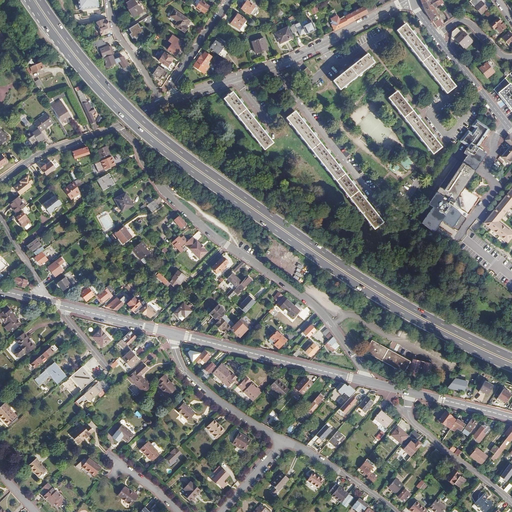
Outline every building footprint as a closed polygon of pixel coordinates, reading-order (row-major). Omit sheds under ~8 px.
[(76,0),(78,10),(97,8),(96,0),(76,0)] [(133,0),(131,0),(126,3),(128,7),(127,8),(129,12),(138,7),(133,0)] [(428,0),(422,4),(424,10),(432,22),(433,22),(437,28),(438,28),(445,24),(440,17),(439,17),(434,8),(439,5),(442,8),(445,6),(441,0),(428,0)] [(208,7),(200,1),(195,7),(204,14),(208,7)] [(254,6),(246,1),(241,9),(249,15),(254,6)] [(356,7),(353,8),(355,11),(351,13),(354,19),(376,8),(372,1),(364,6),(358,10),(356,7)] [(480,1),(474,7),(480,14),(487,8),(480,1)] [(447,9),(443,12),(449,20),(453,17),(447,9)] [(171,19),(176,22),(174,26),(184,33),(188,28),(186,26),(190,21),(176,11),(171,19)] [(337,16),(330,20),(332,23),(331,24),(334,30),(354,19),(351,13),(344,17),(345,18),(339,21),(337,16)] [(245,20),(237,15),(231,24),(239,29),(245,20)] [(107,18),(96,23),(101,36),(112,32),(107,18)] [(494,28),(495,27),(498,30),(491,37),(496,42),(503,36),(500,32),(505,27),(497,18),(490,25),(494,28)] [(295,25),(290,28),(293,34),(298,31),(300,35),(305,33),(306,34),(315,30),(311,21),(296,28),(295,25)] [(405,24),(396,31),(446,94),(454,87),(405,24)] [(138,29),(135,25),(127,30),(130,34),(129,35),(131,39),(133,38),(135,40),(142,29),(140,28),(138,29)] [(287,27),(274,33),(280,44),(293,38),(287,27)] [(451,35),(455,40),(464,49),(472,42),(463,32),(462,34),(456,27),(452,32),(451,33),(451,35)] [(511,36),(509,33),(497,43),(500,47),(506,43),(508,45),(510,43),(511,44),(511,43),(511,36)] [(167,41),(171,44),(167,50),(175,55),(180,48),(178,47),(181,43),(171,36),(167,41)] [(216,41),(210,49),(217,54),(218,54),(224,58),(229,52),(228,51),(231,47),(219,38),(216,41)] [(263,38),(251,42),(255,53),(267,49),(263,38)] [(17,39),(13,41),(17,49),(21,47),(17,39)] [(458,48),(451,39),(450,44),(455,50),(458,48)] [(107,46),(99,49),(103,57),(110,54),(107,46)] [(211,56),(205,52),(202,57),(201,56),(198,60),(194,65),(204,71),(208,66),(206,65),(209,62),(207,61),(211,56)] [(172,59),(164,53),(158,61),(167,67),(172,59)] [(373,63),(367,54),(333,81),(340,90),(373,63)] [(111,55),(103,58),(106,65),(104,66),(105,67),(115,63),(111,55)] [(40,63),(30,67),(32,73),(43,68),(40,63)] [(486,63),(480,69),(487,78),(494,72),(486,63)] [(204,71),(194,65),(193,67),(202,73),(204,71)] [(166,73),(157,67),(151,75),(159,80),(160,77),(163,78),(166,73)] [(307,68),(302,71),(307,78),(312,74),(307,68)] [(498,83),(493,89),(511,109),(511,107),(511,88),(503,79),(502,80),(498,83)] [(232,92),(223,99),(264,151),(273,144),(232,92)] [(396,92),(386,99),(432,155),(441,148),(416,117),(396,92)] [(60,101),(50,107),(60,123),(70,117),(60,101)] [(87,102),(82,104),(91,124),(94,122),(90,113),(94,111),(92,108),(90,108),(87,102)] [(295,112),(286,119),(373,229),(382,221),(295,112)] [(46,113),(33,123),(34,125),(37,129),(39,132),(52,123),(46,113)] [(466,132),(459,142),(468,147),(463,153),(467,156),(479,165),(483,159),(486,154),(481,151),(481,150),(478,147),(477,148),(476,147),(481,140),(489,129),(476,119),(470,127),(474,129),(470,135),(466,132)] [(458,126),(465,130),(468,125),(462,121),(458,126)] [(30,131),(24,135),(30,143),(35,140),(37,142),(43,137),(39,132),(37,129),(31,133),(30,131)] [(505,140),(511,144),(501,157),(509,164),(511,162),(511,161),(509,159),(511,155),(511,138),(509,135),(507,137),(505,140)] [(106,147),(98,151),(102,159),(110,155),(106,147)] [(87,148),(72,152),(74,159),(89,154),(87,148)] [(102,159),(100,159),(105,170),(115,165),(111,156),(112,156),(111,154),(110,155),(102,159)] [(479,165),(467,156),(462,163),(475,172),(479,165)] [(462,163),(457,160),(417,219),(432,232),(440,220),(456,231),(468,215),(459,209),(460,208),(462,207),(460,196),(458,196),(457,196),(463,187),(475,172),(462,163)] [(108,174),(98,180),(103,190),(113,185),(110,179),(111,179),(108,174)] [(14,188),(20,195),(31,186),(29,183),(32,181),(28,175),(21,180),(23,182),(21,183),(14,188)] [(77,185),(74,180),(64,189),(72,199),(75,196),(80,192),(79,191),(80,190),(77,185)] [(511,186),(487,217),(483,222),(492,230),(499,236),(507,242),(511,236),(511,233),(498,221),(500,219),(504,214),(507,211),(509,207),(511,204),(511,186)] [(126,194),(115,200),(123,212),(134,206),(126,194)] [(62,203),(55,195),(43,205),(50,213),(62,203)] [(148,195),(144,200),(147,204),(152,199),(148,195)] [(18,197),(9,203),(17,213),(20,211),(25,207),(18,197)] [(155,200),(149,204),(154,211),(159,207),(155,200)] [(17,213),(14,215),(21,224),(27,219),(25,216),(26,215),(24,212),(23,213),(22,212),(20,211),(17,213)] [(180,217),(175,222),(181,229),(187,224),(180,217)] [(123,227),(114,234),(122,244),(131,237),(123,227)] [(107,241),(112,248),(115,246),(106,235),(104,236),(107,241)] [(175,240),(177,242),(174,245),(181,253),(183,250),(181,248),(180,247),(185,243),(184,242),(186,241),(183,237),(181,239),(179,237),(175,240)] [(197,242),(192,237),(185,244),(189,248),(189,249),(199,260),(207,252),(204,249),(204,248),(201,244),(200,245),(197,241),(197,242)] [(36,239),(26,246),(28,250),(30,249),(35,255),(44,249),(36,239)] [(8,250),(3,254),(0,256),(0,260),(10,253),(8,250)] [(131,250),(122,258),(130,268),(139,261),(135,257),(136,256),(131,250)] [(42,252),(35,258),(41,265),(48,260),(42,252)] [(228,263),(222,258),(212,268),(218,273),(228,263)] [(297,259),(293,265),(298,268),(302,263),(297,259)] [(56,261),(48,267),(55,276),(63,270),(56,261)] [(242,261),(232,271),(235,274),(245,265),(242,261)] [(172,279),(169,283),(176,289),(180,284),(186,276),(177,270),(172,278),(172,279)] [(300,280),(303,273),(299,272),(298,276),(293,274),(292,278),(300,280)] [(156,278),(157,277),(165,284),(168,282),(159,273),(154,277),(156,278)] [(232,273),(227,279),(237,288),(242,282),(232,273)] [(247,276),(242,282),(237,288),(231,294),(228,297),(232,301),(251,280),(247,276)] [(16,278),(15,278),(14,282),(19,283),(19,285),(25,287),(25,285),(27,285),(28,280),(17,277),(16,278)] [(65,277),(57,283),(63,291),(71,285),(65,277)] [(224,279),(221,282),(218,285),(221,288),(227,282),(224,279)] [(82,293),(81,293),(87,301),(94,295),(88,287),(88,288),(85,284),(79,289),(82,293)] [(112,294),(107,288),(99,295),(104,302),(112,294)] [(282,295),(277,292),(273,298),(277,301),(282,295)] [(283,296),(276,304),(291,319),(298,312),(287,301),(286,300),(283,296)] [(123,304),(117,297),(106,307),(116,310),(123,304)] [(134,297),(127,303),(130,306),(129,307),(135,314),(146,303),(144,300),(141,303),(139,300),(138,301),(134,297)] [(193,310),(185,302),(175,312),(179,316),(181,314),(185,317),(193,310)] [(249,308),(243,302),(237,308),(244,315),(249,308)] [(147,304),(141,311),(145,315),(146,314),(150,318),(156,311),(153,308),(152,309),(147,304)] [(226,313),(218,305),(210,313),(218,321),(221,318),(226,313)] [(6,309),(0,315),(0,316),(8,325),(9,324),(3,317),(6,315),(6,314),(8,311),(6,309)] [(6,315),(3,317),(9,324),(8,325),(7,326),(10,330),(13,327),(15,329),(22,322),(17,317),(18,316),(11,309),(8,311),(6,314),(6,315)] [(218,321),(215,324),(222,331),(223,330),(226,333),(231,327),(221,318),(218,321)] [(239,320),(231,329),(240,337),(247,329),(239,320)] [(315,331),(310,326),(303,332),(308,337),(309,336),(315,331)] [(101,329),(93,336),(102,347),(111,340),(101,329)] [(329,341),(325,345),(328,349),(332,353),(338,345),(335,342),(335,341),(327,329),(322,333),(325,336),(329,340),(329,341)] [(276,330),(270,337),(275,342),(273,344),(277,348),(286,339),(276,330)] [(133,335),(130,331),(122,339),(128,345),(136,337),(133,334),(133,335)] [(24,333),(16,340),(20,346),(23,350),(25,352),(26,353),(35,347),(24,333)] [(370,340),(364,352),(403,372),(409,361),(370,340)] [(44,353),(43,353),(35,360),(39,365),(47,358),(46,356),(50,354),(51,355),(59,348),(55,343),(47,350),(44,353)] [(318,349),(313,344),(305,352),(310,357),(318,349)] [(137,345),(133,349),(140,355),(144,351),(137,345)] [(25,352),(23,350),(20,346),(15,350),(15,354),(17,356),(20,356),(25,352)] [(193,347),(189,351),(195,355),(197,357),(200,353),(193,347)] [(139,359),(131,350),(122,358),(130,368),(139,359)] [(214,353),(205,350),(196,360),(199,363),(202,359),(204,361),(203,362),(204,363),(214,353)] [(142,360),(145,363),(151,358),(153,360),(157,356),(151,351),(142,360)] [(195,355),(193,357),(187,364),(188,366),(197,357),(195,355)] [(427,366),(416,358),(409,369),(420,376),(427,366)] [(113,369),(118,364),(115,360),(109,365),(113,369)] [(207,365),(200,372),(206,378),(205,379),(206,379),(211,374),(209,373),(216,367),(214,365),(216,363),(213,360),(211,361),(207,365)] [(222,362),(213,371),(229,386),(234,380),(237,378),(237,377),(234,373),(231,375),(229,374),(231,372),(226,368),(227,367),(222,362)] [(54,367),(52,364),(39,376),(43,380),(50,374),(57,383),(62,378),(60,376),(63,374),(56,366),(54,367)] [(96,377),(85,364),(70,377),(82,390),(96,377)] [(136,371),(136,370),(128,378),(133,383),(134,382),(142,390),(149,384),(141,375),(148,368),(144,364),(136,371)] [(164,374),(156,382),(158,384),(157,385),(168,396),(175,389),(169,383),(170,383),(166,378),(167,377),(164,374)] [(239,385),(238,385),(253,400),(263,390),(258,385),(257,387),(252,382),(251,384),(249,382),(251,380),(247,376),(242,382),(239,385)] [(312,384),(305,377),(295,388),(302,394),(312,384)] [(277,378),(270,386),(281,397),(289,389),(277,378)] [(468,383),(455,380),(449,388),(455,390),(456,388),(458,389),(457,390),(465,392),(468,383)] [(492,385),(486,382),(481,391),(486,395),(492,385)] [(347,386),(344,384),(337,391),(341,395),(344,393),(348,397),(354,390),(348,385),(347,386)] [(83,397),(76,402),(79,406),(83,403),(85,404),(87,402),(91,403),(92,398),(95,399),(95,398),(99,395),(103,391),(96,385),(94,387),(83,397)] [(495,398),(505,404),(511,393),(501,388),(495,398)] [(323,397),(319,394),(313,401),(314,402),(309,407),(312,410),(317,405),(316,404),(323,397)] [(373,403),(365,397),(357,406),(365,412),(373,403)] [(194,413),(183,402),(176,410),(180,414),(181,413),(188,420),(194,413)] [(4,403),(0,407),(0,415),(9,425),(17,417),(4,403)] [(381,409),(375,416),(385,426),(392,420),(381,409)] [(266,423),(267,420),(273,423),(277,415),(270,411),(264,422),(266,423)] [(443,414),(440,418),(438,420),(446,426),(446,425),(450,428),(453,424),(455,420),(451,417),(445,412),(443,414)] [(218,423),(214,419),(206,427),(210,431),(218,423)] [(455,420),(453,424),(461,430),(465,425),(456,419),(455,420)] [(476,423),(471,419),(462,432),(467,436),(476,423)] [(481,426),(472,437),(479,442),(484,434),(482,432),(483,431),(485,433),(489,428),(483,424),(484,422),(483,422),(480,425),(481,426)] [(225,430),(218,423),(210,431),(217,438),(225,430)] [(315,434),(318,436),(317,438),(322,442),(330,429),(322,423),(315,434)] [(91,434),(83,425),(71,435),(78,443),(83,439),(82,438),(85,436),(87,437),(91,434)] [(133,434),(121,425),(115,433),(127,442),(133,434)] [(408,436),(397,427),(390,435),(401,444),(408,436)] [(511,430),(507,437),(503,442),(498,449),(494,454),(492,456),(496,459),(506,446),(505,445),(508,441),(509,442),(511,439),(511,438),(511,430)] [(336,431),(328,441),(335,447),(343,437),(336,431)] [(306,446),(310,448),(316,437),(313,435),(306,446)] [(249,443),(237,436),(232,443),(244,451),(249,443)] [(425,441),(421,437),(413,445),(417,448),(420,444),(421,445),(425,441)] [(149,442),(140,449),(144,453),(145,452),(150,458),(153,460),(159,454),(157,452),(158,451),(154,448),(156,446),(156,444),(155,443),(153,443),(151,444),(149,442)] [(498,449),(494,446),(490,451),(494,454),(498,449)] [(488,455),(476,447),(470,455),(481,464),(488,455)] [(171,452),(173,454),(170,457),(170,456),(166,459),(170,463),(181,452),(178,449),(176,450),(174,448),(171,452)] [(165,459),(162,457),(153,466),(156,469),(163,462),(163,461),(165,459)] [(36,458),(27,467),(31,472),(33,470),(39,477),(46,470),(36,458)] [(89,458),(83,467),(95,476),(101,467),(89,458)] [(367,458),(365,460),(373,467),(374,465),(367,458)] [(373,467),(365,460),(359,467),(364,472),(363,473),(367,477),(373,482),(376,478),(370,472),(369,471),(373,467)] [(229,474),(222,468),(212,480),(216,484),(217,483),(221,487),(225,483),(223,481),(229,474)] [(447,472),(444,477),(447,479),(447,480),(450,483),(451,482),(455,485),(457,482),(459,483),(462,478),(458,475),(458,476),(456,475),(454,473),(455,471),(451,468),(448,473),(447,472)] [(511,474),(511,473),(506,469),(501,476),(508,480),(511,474)] [(276,478),(270,484),(278,491),(288,479),(281,472),(276,478)] [(323,480),(311,473),(306,480),(318,488),(323,480)] [(403,485),(395,478),(388,487),(396,493),(403,485)] [(424,483),(421,480),(416,486),(419,489),(424,483)] [(197,495),(201,491),(193,484),(190,481),(183,489),(186,491),(182,495),(189,501),(196,494),(197,495)] [(42,488),(47,493),(43,496),(46,500),(49,497),(51,499),(51,500),(50,501),(51,502),(52,503),(53,503),(54,503),(58,507),(64,501),(61,498),(62,496),(56,491),(55,491),(47,483),(42,488)] [(428,487),(424,483),(419,489),(423,492),(428,487)] [(338,487),(335,484),(329,491),(332,494),(338,487)] [(124,486),(118,495),(131,505),(138,496),(133,491),(132,493),(128,491),(129,490),(124,486)] [(339,486),(338,487),(332,494),(331,495),(341,503),(348,494),(339,486)] [(410,494),(404,489),(398,496),(403,502),(410,494)] [(353,498),(349,494),(342,504),(346,507),(353,498)] [(482,494),(473,505),(477,508),(478,507),(480,509),(479,510),(481,511),(484,511),(491,504),(488,501),(487,501),(484,499),(486,497),(482,494)] [(370,506),(359,498),(351,508),(356,511),(357,511),(361,508),(366,511),(368,508),(370,506)] [(441,501),(437,498),(430,506),(436,511),(441,511),(445,508),(439,502),(441,501)] [(424,511),(427,509),(417,500),(409,508),(413,511),(424,511)] [(269,511),(270,511),(260,503),(252,511),(269,511)]
